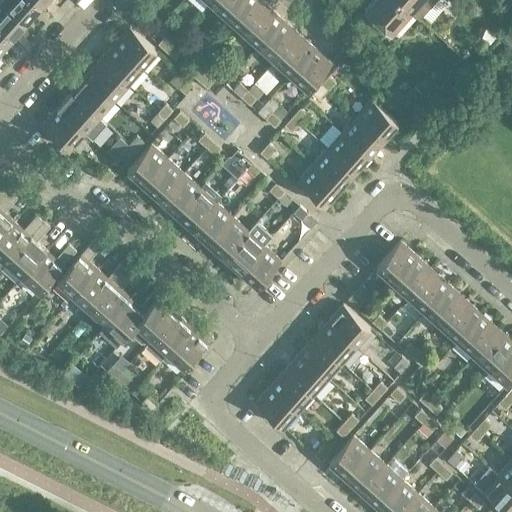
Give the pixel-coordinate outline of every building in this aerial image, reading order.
[(25,21),(1,0),(0,0),(0,27),(11,37),(25,21)] [(40,5),(34,0),(1,0),(25,21),(40,5)] [(210,0),(210,1),(226,15),(239,0),(210,0)] [(262,0),(239,0),(226,15),(242,30),(266,3),(262,0)] [(419,18),(399,0),(370,0),(364,7),(391,31),(410,10),(419,18)] [(399,0),(419,18),(435,0),(399,0)] [(266,3),(242,30),(258,44),(282,18),(266,3)] [(133,21),(143,29),(149,22),(139,13),(133,21)] [(282,18),(258,44),(274,59),(298,32),(282,18)] [(155,49),(129,25),(114,42),(140,66),(155,49)] [(0,27),(0,49),(11,37),(0,27)] [(298,32),(274,59),(290,73),(314,47),(298,32)] [(166,50),(172,43),(164,35),(157,42),(166,50)] [(178,36),(172,43),(166,50),(175,58),(182,51),(182,52),(188,45),(178,36)] [(140,66),(114,42),(99,58),(126,82),(140,66)] [(314,47),(290,73),(307,88),(331,62),(314,47)] [(126,82),(99,58),(85,74),(112,98),(126,82)] [(202,58),(190,71),(198,79),(205,71),(204,71),(210,65),(202,58)] [(266,90),(279,76),(269,66),(255,80),(266,90)] [(205,71),(198,79),(207,87),(214,80),(205,71)] [(112,98),(85,74),(70,90),(97,114),(112,98)] [(336,80),(328,74),(320,83),(328,89),(336,80)] [(195,84),(187,77),(179,87),(186,93),(195,84)] [(418,99),(428,87),(418,78),(408,90),(418,99)] [(239,81),(232,88),(241,96),(248,89),(239,81)] [(328,89),(320,83),(313,91),(320,97),(328,89)] [(248,89),(241,96),(250,104),(257,97),(248,89)] [(97,114),(70,90),(56,106),(83,130),(97,114)] [(370,97),(355,114),(382,138),(397,121),(370,97)] [(158,110),(165,117),(173,108),(165,101),(158,110)] [(83,130),(56,106),(41,123),(68,147),(83,130)] [(292,115),(299,122),(307,113),(300,106),(292,115)] [(179,109),(173,116),(183,125),(189,118),(179,109)] [(150,119),(158,126),(165,117),(158,110),(150,119)] [(265,117),(274,126),(281,119),(271,110),(265,117)] [(382,138),(355,114),(341,130),(368,154),(382,138)] [(292,115),(284,124),(291,130),(299,122),(292,115)] [(368,154),(341,130),(326,146),(353,170),(368,154)] [(212,139),(204,131),(197,138),(206,146),(212,139)] [(129,143),(136,149),(144,141),(136,134),(129,143)] [(212,139),(206,146),(215,154),(221,147),(212,139)] [(276,148),(268,141),(259,150),(267,157),(276,148)] [(151,142),(126,168),(143,183),(167,157),(151,142)] [(121,151),(128,158),(136,149),(129,143),(121,151)] [(326,146),(312,162),(339,186),(353,170),(326,146)] [(251,160),(243,152),(236,159),(245,167),(251,160)] [(167,157),(143,183),(159,198),(183,171),(167,157)] [(251,160),(245,167),(254,175),(260,168),(251,160)] [(339,186),(312,162),(297,179),(324,203),(339,186)] [(108,166),(100,176),(107,182),(115,173),(108,166)] [(183,171),(159,198),(175,212),(200,185),(183,171)] [(284,189),(275,181),(269,188),(277,196),(284,189)] [(0,201),(11,190),(4,184),(0,188),(0,201)] [(200,185),(175,212),(192,227),(216,200),(200,185)] [(284,189),(277,196),(286,204),(293,197),(284,189)] [(11,190),(0,201),(0,234),(13,219),(4,210),(17,196),(11,190)] [(216,200),(192,227),(208,241),(232,214),(216,200)] [(301,217),(310,226),(317,219),(307,210),(301,217)] [(13,219),(0,234),(0,255),(5,261),(43,219),(36,213),(23,228),(13,219)] [(232,214),(208,241),(224,256),(248,229),(232,214)] [(43,219),(5,261),(22,275),(46,248),(36,239),(49,225),(43,219)] [(248,229),(224,256),(240,270),(264,243),(248,229)] [(101,244),(94,237),(56,279),(73,294),(97,267),(88,259),(101,244)] [(400,239),(376,266),(392,281),(416,254),(400,239)] [(46,248),(22,275),(38,290),(76,248),(68,242),(55,257),(46,248)] [(264,243),(240,270),(257,285),(281,258),(264,243)] [(416,254),(392,281),(409,295),(433,268),(416,254)] [(107,276),(97,267),(73,294),(89,308),(127,267),(120,261),(107,276)] [(133,273),(127,267),(89,308),(105,323),(129,296),(120,288),(133,273)] [(433,268),(409,295),(425,310),(449,283),(433,268)] [(449,283),(425,310),(441,324),(465,297),(449,283)] [(133,325),(159,296),(164,290),(157,285),(139,305),(129,296),(105,323),(98,331),(114,345),(133,325)] [(363,299),(353,291),(347,298),(356,306),(363,299)] [(147,341),(180,305),(175,301),(171,306),(159,296),(133,325),(134,336),(140,342),(147,341)] [(465,297),(441,324),(457,339),(481,312),(465,297)] [(370,326),(343,302),(328,319),(355,343),(370,326)] [(167,352),(191,325),(179,314),(184,309),(180,305),(147,341),(143,345),(159,360),(167,352)] [(0,331),(0,332),(11,318),(0,309),(0,331)] [(481,312),(457,339),(473,353),(497,326),(481,312)] [(378,313),(371,320),(380,327),(386,320),(378,313)] [(355,343),(328,319),(313,335),(340,359),(355,343)] [(386,320),(380,327),(389,336),(396,328),(386,320)] [(191,325),(167,352),(184,367),(213,334),(208,330),(203,335),(191,325)] [(511,339),(497,326),(473,353),(489,367),(511,342),(511,339)] [(340,359),(313,335),(299,351),(326,375),(340,359)] [(410,341),(403,349),(412,356),(419,349),(410,341)] [(511,342),(489,367),(506,383),(511,376),(511,342)] [(419,349),(412,356),(421,365),(428,357),(419,349)] [(326,375),(299,351),(284,368),(311,392),(326,375)] [(409,362),(401,355),(393,365),(400,371),(409,362)] [(106,370),(124,385),(130,378),(135,373),(126,365),(122,370),(113,362),(106,370)] [(311,392),(284,368),(270,384),(297,408),(311,392)] [(380,395),(387,386),(380,379),(372,388),(380,395)] [(297,408),(270,384),(255,401),(282,425),(297,408)] [(399,401),(406,394),(396,385),(389,392),(399,401)] [(380,395),(372,388),(364,397),(371,404),(380,395)] [(427,405),(433,398),(425,390),(418,397),(427,405)] [(511,400),(511,398),(505,392),(497,401),(505,408),(511,400)] [(148,393),(141,401),(151,410),(158,402),(148,393)] [(427,405),(436,413),(442,406),(433,398),(427,405)] [(422,422),(429,415),(420,407),(413,414),(422,422)] [(351,427),(358,418),(351,411),(343,420),(351,427)] [(431,430),(437,423),(429,415),(422,422),(431,430)] [(492,423),(484,416),(476,425),(484,431),(492,423)] [(457,418),(450,426),(460,435),(467,428),(457,418)] [(351,427),(343,420),(335,429),(343,435),(351,427)] [(484,431),(476,425),(468,434),(476,440),(484,431)] [(353,433),(329,460),(345,475),(369,448),(353,433)] [(322,444),(314,453),(321,460),(330,450),(322,444)] [(369,448),(345,475),(361,489),(385,463),(369,448)] [(455,448),(447,458),(446,458),(454,465),(463,455),(455,448)] [(437,470),(443,463),(435,455),(428,463),(437,470)] [(511,456),(511,457),(497,473),(511,486),(511,456)] [(385,463),(361,489),(377,504),(402,477),(385,463)] [(446,479),(452,471),(443,463),(437,470),(446,479)] [(511,486),(497,473),(482,490),(507,511),(510,511),(511,510),(511,486)] [(402,477),(377,504),(386,511),(399,511),(418,492),(402,477)] [(469,499),(476,492),(467,484),(460,491),(469,499)] [(418,492),(399,511),(428,511),(434,506),(418,492)] [(478,507),(485,500),(476,492),(469,499),(478,507)]
